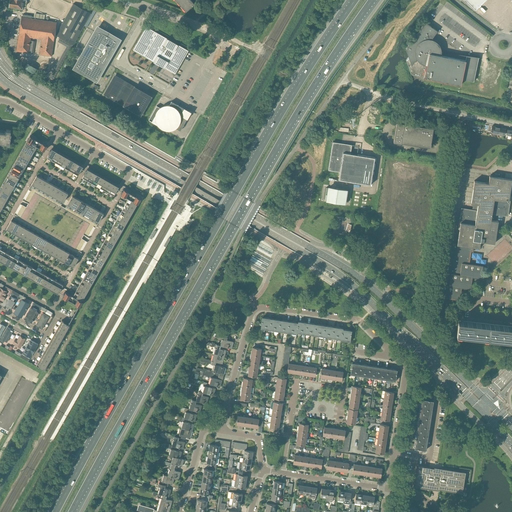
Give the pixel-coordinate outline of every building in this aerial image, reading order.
[(27,0),(25,0),(9,0),(9,7),(22,9),(23,5),(26,5),(27,0)] [(175,0),(185,11),(194,3),(192,4),(188,0),(175,0)] [(511,0),(466,0),(468,2),(472,6),(473,7),(474,7),(475,9),(484,0),(511,0)] [(72,3),(55,35),(73,45),(90,13),(72,3)] [(56,22),(31,19),(32,16),(23,14),(23,17),(22,17),(22,16),(21,16),(19,35),(16,51),(26,52),(28,53),(31,37),(42,39),(39,54),(51,56),(54,41),(57,22),(56,21),(56,22)] [(479,57),(441,52),(441,50),(441,49),(441,47),(440,46),(439,45),(438,44),(437,42),(436,41),(435,41),(434,40),(432,39),(431,39),(437,31),(425,22),(406,49),(409,57),(406,60),(407,60),(408,59),(409,60),(409,59),(412,65),(417,59),(417,60),(418,61),(419,62),(421,63),(422,64),(423,64),(425,65),(426,63),(427,64),(424,77),(461,85),(462,79),(474,81),(478,57),(479,57)] [(177,70),(188,51),(146,26),(134,47),(134,48),(133,50),(154,62),(155,62),(173,72),(172,73),(175,74),(177,71),(177,70)] [(98,30),(98,31),(96,30),(74,67),(77,69),(76,69),(83,73),(84,72),(88,74),(88,76),(94,79),(97,80),(118,42),(116,41),(110,37),(109,38),(104,36),(105,34),(98,30)] [(50,78),(53,80),(72,45),(59,38),(58,40),(67,46),(50,78)] [(27,62),(24,68),(34,74),(37,69),(27,62)] [(107,94),(106,96),(141,116),(152,96),(135,87),(135,88),(123,81),(123,80),(117,76),(116,78),(115,78),(106,93),(107,94)] [(171,101),(169,105),(160,108),(157,106),(149,120),(152,122),(166,130),(175,128),(180,131),(187,119),(191,112),(184,108),(171,101)] [(470,121),(469,126),(469,127),(480,129),(481,123),(470,121)] [(433,127),(404,123),(396,122),(393,142),(402,143),(402,142),(430,147),(433,127)] [(505,129),(488,125),(487,131),(504,134),(505,129)] [(0,142),(10,144),(12,133),(10,133),(11,131),(6,130),(6,133),(0,131),(0,142)] [(35,139),(35,138),(30,135),(27,141),(28,141),(33,144),(35,139)] [(35,139),(33,144),(37,146),(38,147),(41,143),(35,139)] [(34,151),(37,146),(33,144),(28,141),(25,146),(34,151)] [(47,145),(42,142),(42,143),(41,143),(38,147),(44,151),(47,145)] [(340,171),(338,180),(370,185),(375,157),(357,154),(357,155),(350,154),(351,145),(333,142),(328,170),(340,171)] [(23,150),(32,155),(34,151),(25,146),(23,150)] [(52,149),(51,151),(47,157),(51,160),(56,151),(52,149)] [(20,155),(29,160),(32,155),(23,150),(20,155)] [(56,163),(61,154),(56,151),(51,160),(56,163)] [(61,154),(56,163),(60,165),(65,156),(61,154)] [(29,160),(20,155),(18,159),(27,164),(29,160)] [(65,156),(60,165),(65,168),(70,159),(65,156)] [(15,163),(24,168),(27,164),(18,159),(15,163)] [(70,159),(65,168),(69,170),(74,161),(70,159)] [(74,161),(69,170),(74,173),(79,164),(74,161)] [(13,168),(22,173),(24,168),(15,163),(13,168)] [(78,175),(83,166),(79,164),(74,173),(78,175)] [(10,172),(19,177),(22,173),(13,168),(10,172)] [(87,169),(82,178),(87,180),(92,171),(87,169)] [(92,171),(87,180),(91,183),(96,174),(92,171)] [(8,177),(17,182),(19,177),(10,172),(8,177)] [(96,174),(91,183),(96,185),(101,176),(96,174)] [(32,184),(36,187),(41,178),(37,175),(32,184)] [(472,247),(479,248),(480,241),(495,243),(498,221),(495,220),(496,214),(506,216),(511,179),(489,175),(488,183),(474,181),(470,203),(474,204),(473,210),(462,208),(457,244),(472,247)] [(101,176),(96,185),(100,188),(105,179),(101,176)] [(5,181),(14,186),(17,182),(8,177),(5,181)] [(41,178),(36,187),(40,189),(45,180),(41,178)] [(105,179),(100,188),(105,190),(110,181),(105,179)] [(45,180),(40,189),(45,192),(50,183),(45,180)] [(3,186),(12,191),(14,186),(5,181),(3,186)] [(110,181),(105,190),(109,193),(114,184),(110,181)] [(50,183),(45,192),(49,194),(54,186),(50,183)] [(114,195),(119,187),(114,184),(109,193),(114,195)] [(95,228),(98,223),(67,205),(65,208),(63,207),(61,206),(63,203),(62,203),(31,185),(28,190),(23,200),(22,200),(23,200),(28,204),(27,205),(26,207),(20,204),(15,214),(14,214),(12,219),(78,257),(79,257),(81,252),(87,242),(82,239),(83,237),(84,235),(89,238),(90,238),(89,238),(95,228)] [(0,190),(9,195),(12,191),(3,186),(0,190)] [(54,186),(49,194),(54,197),(59,188),(54,186)] [(344,202),(346,191),(346,190),(328,187),(326,200),(344,202)] [(59,188),(54,197),(58,199),(63,191),(59,188)] [(124,189),(122,192),(121,194),(127,197),(129,193),(129,192),(124,189)] [(0,190),(0,195),(7,200),(9,195),(0,190)] [(58,199),(63,202),(68,193),(63,191),(58,199)] [(129,193),(127,197),(128,198),(132,201),(135,196),(129,193)] [(72,196),(67,204),(72,207),(77,198),(72,196)] [(141,199),(136,196),(135,196),(132,201),(137,203),(138,204),(141,199)] [(77,198),(72,207),(76,210),(81,201),(77,198)] [(128,198),(126,203),(135,208),(137,203),(132,201),(128,198)] [(81,201),(76,210),(80,212),(85,203),(81,201)] [(85,203),(80,212),(85,215),(90,206),(85,203)] [(126,203),(123,207),(132,212),(135,208),(126,203)] [(90,206),(85,215),(89,217),(94,208),(90,206)] [(132,212),(123,207),(121,212),(130,217),(132,212)] [(94,208),(89,217),(94,220),(99,211),(94,208)] [(94,220),(99,222),(104,213),(99,211),(94,220)] [(130,217),(121,212),(118,216),(127,221),(130,217)] [(118,216),(116,220),(125,225),(127,221),(118,216)] [(16,223),(11,220),(6,229),(11,231),(16,223)] [(116,220),(113,225),(122,230),(125,225),(116,220)] [(15,234),(20,225),(16,223),(11,231),(15,234)] [(20,237),(25,228),(20,225),(15,234),(20,237)] [(122,230),(113,225),(111,229),(120,234),(122,230)] [(24,239),(29,230),(25,228),(20,237),(24,239)] [(120,234),(111,229),(108,234),(117,239),(120,234)] [(29,242),(34,233),(29,230),(24,239),(29,242)] [(33,244),(38,235),(34,233),(29,242),(33,244)] [(117,239),(108,234),(106,238),(115,243),(117,239)] [(38,247),(43,238),(38,235),(33,244),(38,247)] [(42,249),(47,240),(43,238),(38,247),(42,249)] [(115,243),(106,238),(103,243),(112,248),(115,243)] [(47,240),(42,249),(46,252),(51,243),(47,240)] [(51,243),(46,252),(51,254),(56,245),(51,243)] [(103,243),(101,247),(110,252),(112,248),(103,243)] [(480,282),(483,266),(469,264),(472,247),(457,244),(450,243),(445,273),(442,272),(438,297),(450,299),(450,302),(459,304),(460,298),(461,291),(463,292),(470,293),(471,281),(480,282)] [(56,245),(51,254),(55,257),(60,248),(56,245)] [(101,247),(98,252),(107,257),(110,252),(101,247)] [(60,248),(55,257),(60,259),(65,250),(60,248)] [(65,250),(60,259),(64,262),(69,253),(65,250)] [(5,252),(0,261),(5,263),(10,254),(5,252)] [(98,252),(96,256),(104,261),(107,257),(98,252)] [(69,253),(64,262),(69,264),(74,255),(69,253)] [(10,254),(5,263),(9,266),(14,257),(10,254)] [(74,255),(69,264),(73,267),(78,258),(74,255)] [(96,256),(93,261),(102,266),(104,261),(96,256)] [(14,257),(9,266),(13,268),(18,259),(14,257)] [(18,259),(13,268),(18,271),(23,262),(18,259)] [(91,265),(99,270),(102,266),(93,261),(91,265)] [(23,262),(18,271),(22,273),(27,264),(23,262)] [(27,264),(22,273),(27,276),(32,267),(27,264)] [(88,269),(97,274),(99,270),(91,265),(88,269)] [(32,267),(27,276),(31,278),(36,270),(32,267)] [(86,274),(94,279),(97,274),(88,269),(86,274)] [(36,270),(31,278),(36,281),(41,272),(36,270)] [(41,272),(36,281),(40,283),(45,275),(41,272)] [(83,278),(92,283),(94,279),(86,274),(83,278)] [(45,275),(40,283),(45,286),(50,277),(45,275)] [(50,277),(45,286),(49,288),(54,280),(50,277)] [(81,283),(89,288),(92,283),(83,278),(81,283)] [(54,280),(49,288),(53,291),(58,282),(54,280)] [(58,294),(59,292),(63,285),(58,282),(53,291),(58,294)] [(89,288),(81,283),(78,287),(87,292),(89,288)] [(87,292),(78,287),(76,291),(84,296),(87,292)] [(84,296),(76,291),(73,296),(77,298),(82,301),(84,296)] [(65,292),(64,294),(62,297),(68,300),(68,299),(69,300),(71,295),(65,292)] [(10,296),(4,307),(10,310),(16,299),(10,296)] [(75,304),(80,307),(83,301),(82,301),(77,298),(74,303),(75,303),(75,304)] [(26,310),(27,308),(27,307),(29,304),(22,300),(14,313),(21,317),(26,310)] [(31,323),(39,310),(32,306),(24,319),(31,323)] [(36,325),(42,329),(49,317),(43,313),(36,325)] [(70,325),(67,324),(62,320),(36,365),(44,370),(70,325)] [(511,326),(458,320),(456,334),(511,340),(511,326)] [(11,329),(7,327),(0,339),(0,340),(3,342),(4,340),(7,342),(12,333),(9,331),(11,329)] [(25,339),(20,336),(17,341),(15,340),(13,342),(15,343),(15,345),(20,348),(25,339)] [(220,345),(221,345),(221,346),(222,346),(231,348),(233,341),(229,340),(227,340),(227,337),(223,336),(222,338),(220,345)] [(23,353),(30,357),(37,344),(30,340),(23,353)] [(211,343),(209,345),(213,346),(215,347),(213,354),(224,357),(226,350),(222,349),(220,348),(221,346),(221,345),(220,345),(216,344),(214,343),(211,343)] [(251,355),(260,356),(261,349),(252,347),(251,355)] [(202,358),(201,361),(204,361),(211,363),(211,364),(215,365),(216,362),(218,362),(222,364),(224,357),(213,354),(211,360),(205,358),(202,358)] [(259,363),(260,356),(251,355),(250,361),(259,363)] [(258,370),(259,363),(250,361),(249,368),(258,370)] [(295,364),(288,363),(288,364),(288,368),(287,370),(287,372),(294,373),(295,364)] [(303,365),(295,364),(294,373),(301,374),(303,365)] [(215,365),(212,374),(218,376),(219,373),(223,374),(225,367),(217,365),(215,365)] [(301,374),(308,375),(309,367),(303,365),(301,374)] [(309,367),(308,375),(315,376),(316,368),(309,367)] [(258,370),(249,368),(248,375),(257,377),(258,370)] [(211,377),(209,384),(212,385),(220,387),(222,380),(218,379),(218,376),(212,374),(206,372),(207,370),(204,369),(202,375),(211,377)] [(328,378),(329,370),(322,369),(320,377),(328,378)] [(336,371),(329,370),(328,378),(335,379),(336,371)] [(335,379),(342,380),(343,372),(336,371),(335,379)] [(285,385),(286,380),(286,378),(277,377),(276,384),(285,385)] [(244,378),(242,385),(251,386),(252,379),(244,378)] [(201,385),(199,391),(202,392),(203,392),(205,393),(213,395),(215,388),(211,387),(208,386),(209,384),(205,383),(203,382),(202,385),(201,385)] [(284,392),(285,385),(276,384),(275,391),(284,392)] [(242,385),(241,392),(250,393),(251,386),(242,385)] [(351,393),(360,395),(361,387),(352,386),(351,393)] [(196,400),(196,401),(198,402),(206,404),(208,397),(204,396),(202,395),(203,392),(202,392),(199,391),(198,391),(196,400)] [(284,392),(275,391),(274,398),(283,400),(284,392)] [(384,398),(392,399),(394,392),(385,391),(384,398)] [(241,392),(240,399),(249,400),(250,393),(241,392)] [(359,401),(360,395),(351,393),(350,400),(359,401)] [(391,406),(392,399),(384,398),(383,405),(391,406)] [(190,399),(189,402),(191,402),(189,409),(191,410),(193,410),(199,412),(201,405),(197,404),(195,404),(196,401),(196,400),(190,399)] [(359,401),(350,400),(349,407),(358,408),(359,401)] [(273,408),(281,410),(282,403),(274,401),(273,408)] [(390,413),(391,406),(383,405),(382,412),(390,413)] [(192,413),(190,413),(191,410),(189,409),(185,408),(184,410),(184,411),(186,411),(184,418),(188,419),(190,420),(194,421),(196,414),(192,413)] [(273,408),(271,415),(280,417),(281,410),(273,408)] [(348,416),(356,417),(357,410),(349,409),(348,416)] [(390,413),(382,412),(381,419),(389,420),(390,413)] [(279,424),(280,417),(271,415),(270,422),(279,424)] [(243,425),(245,417),(238,416),(236,424),(243,425)] [(356,417),(348,416),(347,423),(355,424),(356,417)] [(182,417),(181,420),(183,421),(181,428),(192,431),(194,424),(190,423),(188,422),(188,419),(184,418),(182,417)] [(252,418),(245,417),(243,425),(250,427),(252,418)] [(252,418),(250,427),(257,428),(259,419),(252,418)] [(279,424),(270,422),(269,430),(278,431),(279,424)] [(298,430),(307,432),(308,424),(300,423),(298,430)] [(379,431),(387,433),(388,425),(380,424),(379,431)] [(330,437),(331,428),(324,427),(323,436),(330,437)] [(181,428),(178,437),(179,437),(181,438),(183,439),(184,436),(186,436),(190,438),(192,431),(181,428)] [(338,429),(331,428),(330,437),(337,438),(338,429)] [(337,438),(344,439),(344,437),(345,434),(345,431),(345,430),(338,429),(337,438)] [(306,438),(307,432),(298,430),(297,437),(306,438)] [(386,439),(387,433),(379,431),(378,438),(386,439)] [(166,432),(165,437),(168,438),(168,437),(174,439),(172,446),(178,448),(182,449),(184,442),(180,441),(178,440),(179,437),(178,437),(174,436),(169,435),(169,433),(166,432)] [(306,438),(297,437),(296,444),(305,446),(306,438)] [(385,446),(386,439),(378,438),(376,445),(385,446)] [(221,440),(218,440),(217,446),(214,445),(209,444),(208,451),(217,452),(218,446),(220,446),(221,440)] [(178,448),(172,446),(163,443),(162,446),(171,449),(169,455),(173,457),(173,456),(179,458),(181,451),(177,450),(178,448)] [(385,446),(376,445),(375,452),(384,454),(385,446)] [(300,464),(301,456),(294,455),(293,463),(300,464)] [(170,466),(175,467),(176,465),(178,465),(182,466),(184,459),(179,458),(173,456),(173,457),(171,463),(162,460),(161,463),(164,464),(170,466)] [(308,457),(301,456),(300,464),(307,466),(308,457)] [(207,457),(206,463),(208,463),(208,466),(216,468),(216,465),(215,464),(216,458),(207,457)] [(315,458),(308,457),(307,466),(314,467),(315,458)] [(315,458),(314,467),(321,468),(322,459),(315,458)] [(333,470),(335,461),(328,460),(326,468),(333,470)] [(342,462),(335,461),(333,470),(340,471),(342,462)] [(250,470),(251,464),(240,462),(238,471),(246,472),(247,470),(250,470)] [(342,462),(340,471),(347,472),(349,463),(342,462)] [(360,474),(361,465),(354,464),(353,473),(360,474)] [(368,466),(361,465),(360,474),(367,475),(368,466)] [(168,475),(174,477),(178,478),(180,472),(176,471),(174,470),(175,467),(170,466),(168,475)] [(204,469),(203,475),(211,476),(212,470),(215,471),(216,468),(208,466),(207,469),(204,469)] [(367,475),(373,476),(375,467),(368,466),(367,475)] [(416,481),(415,487),(431,489),(439,490),(439,489),(462,493),(465,474),(465,472),(460,471),(442,468),(434,467),(434,468),(418,466),(418,471),(416,481)] [(375,467),(373,476),(380,477),(382,468),(375,467)] [(235,480),(246,482),(247,476),(246,475),(246,472),(238,471),(238,474),(236,474),(235,480)] [(164,474),(161,484),(165,485),(166,482),(168,483),(172,484),(174,477),(168,475),(164,474)] [(161,484),(158,493),(162,495),(162,494),(166,496),(169,496),(171,489),(167,488),(165,488),(165,485),(161,484)] [(311,486),(309,495),(309,497),(315,498),(317,487),(311,486)] [(201,487),(200,494),(202,494),(201,497),(209,498),(210,495),(208,495),(209,489),(201,487)] [(343,500),(343,503),(349,504),(351,493),(345,492),(343,500)] [(162,495),(159,504),(170,507),(172,500),(168,499),(166,498),(166,496),(162,494),(162,495)] [(374,496),(368,495),(367,504),(373,505),(373,507),(379,508),(380,502),(374,501),(374,496)] [(196,506),(205,507),(206,501),(209,501),(209,498),(201,497),(201,500),(197,499),(196,506)]
